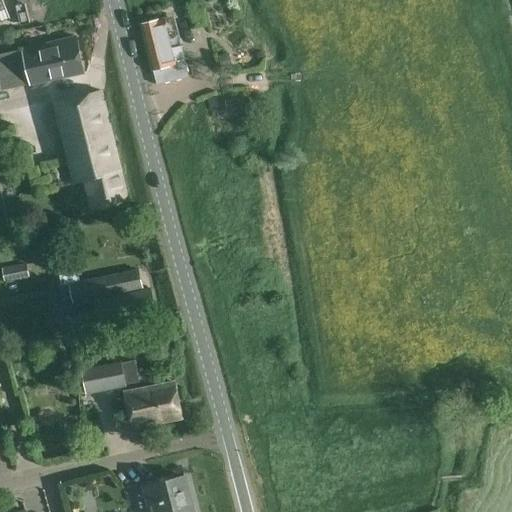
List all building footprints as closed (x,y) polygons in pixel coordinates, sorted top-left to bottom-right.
[(140,24),(142,31),(152,70),(153,70),(157,85),(189,77),(181,46),(167,49),(160,19),(140,24)] [(56,41),(21,50),(0,54),(0,81),(2,91),(31,83),(32,84),(64,77),(84,73),(76,37),(56,41)] [(230,53),(219,56),(222,70),(233,68),(230,53)] [(55,102),(75,184),(85,182),(92,209),(128,200),(101,91),(55,102)] [(225,99),(228,115),(246,112),(244,97),(225,99)] [(1,268),(4,282),(30,278),(26,263),(1,268)] [(74,308),(69,313),(76,316),(72,323),(78,326),(101,322),(135,315),(155,311),(151,289),(143,291),(139,269),(108,276),(89,281),(71,285),(74,302),(75,308),(74,308)] [(56,360),(56,367),(61,372),(67,372),(72,368),(73,361),(68,356),(61,356),(56,360)] [(82,368),(87,394),(126,387),(121,362),(82,368)] [(176,383),(124,392),(131,428),(182,418),(176,383)] [(150,511),(193,511),(185,476),(144,486),(149,506),(150,511)]
